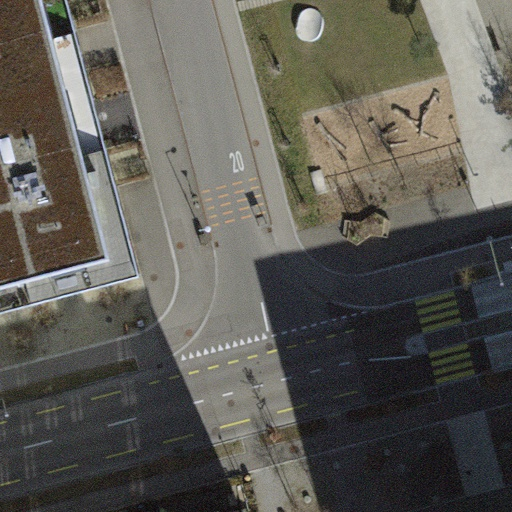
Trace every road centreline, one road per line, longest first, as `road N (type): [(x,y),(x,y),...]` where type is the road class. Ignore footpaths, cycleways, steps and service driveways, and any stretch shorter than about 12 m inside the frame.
road 1 (residential): [(190,0),(287,375)]
road 2 (secondary): [(0,449),(287,375)]
road 3 (secondary): [(287,375),(511,318)]
